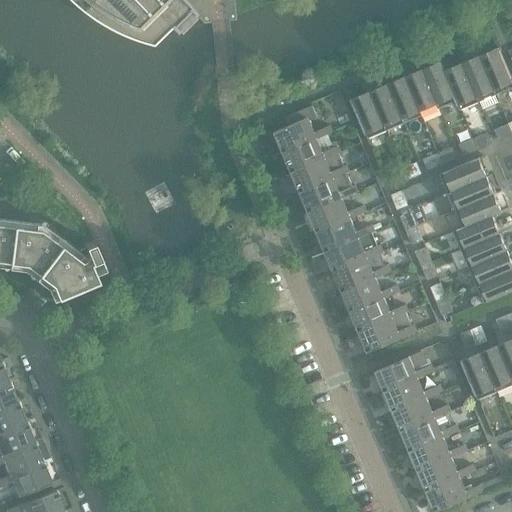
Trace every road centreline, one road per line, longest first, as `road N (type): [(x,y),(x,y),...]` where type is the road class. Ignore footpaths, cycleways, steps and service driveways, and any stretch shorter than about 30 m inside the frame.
road 1 (residential): [(393,511),(288,268)]
road 2 (residential): [(0,318),(17,315),(100,511)]
